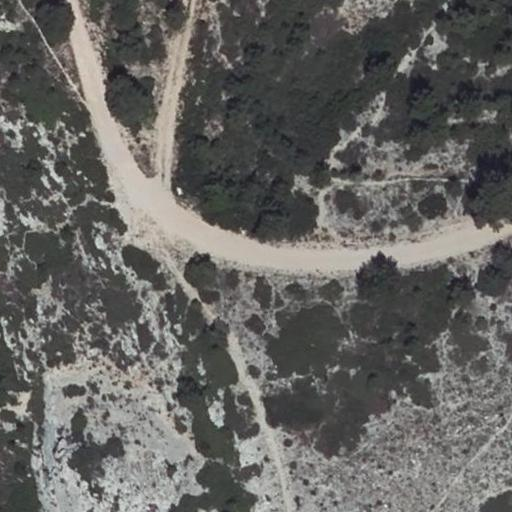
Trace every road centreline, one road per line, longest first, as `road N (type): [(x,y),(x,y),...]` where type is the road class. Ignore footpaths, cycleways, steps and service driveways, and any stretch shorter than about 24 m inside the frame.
road 1 (track): [(511,222),(361,262),(257,253),(159,203),(130,172),(104,115),(71,0)]
road 2 (track): [(159,203),(163,136),(193,0)]
